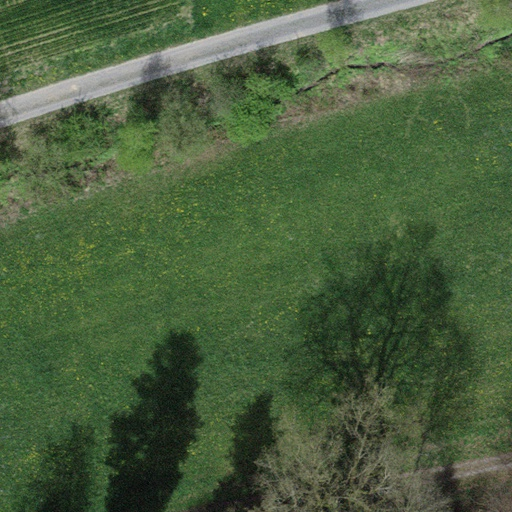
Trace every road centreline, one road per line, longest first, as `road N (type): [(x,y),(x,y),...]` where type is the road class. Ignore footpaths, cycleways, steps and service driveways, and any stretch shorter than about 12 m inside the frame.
road 1 (track): [(392,0),(0,122)]
road 2 (track): [(194,511),(511,460)]
